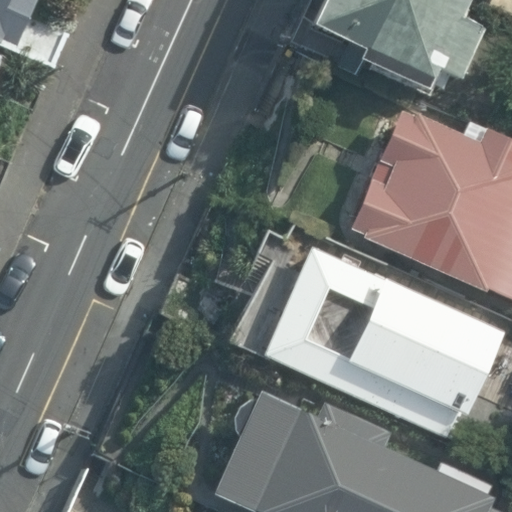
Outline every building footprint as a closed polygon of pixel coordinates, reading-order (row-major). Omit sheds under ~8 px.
[(34,0),(0,0),(0,43),(11,49),(34,0)] [(459,0),(314,0),(303,27),(353,48),(349,60),(420,90),(428,72),(449,81),(472,27),(451,18),(459,0)] [(472,133),(397,99),(341,223),(511,302),(511,130),(482,117),(472,133)] [(493,325),(306,237),(254,347),(441,435),(493,325)] [(310,412),(254,387),(206,492),(248,511),(491,511),(492,510),(479,504),(485,492),(378,444),(386,427),(317,396),(310,412)]
